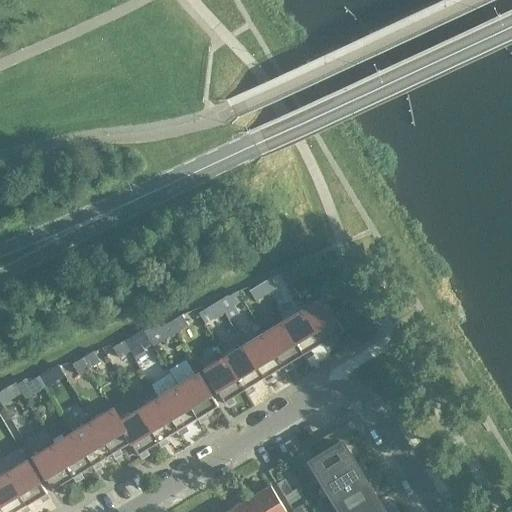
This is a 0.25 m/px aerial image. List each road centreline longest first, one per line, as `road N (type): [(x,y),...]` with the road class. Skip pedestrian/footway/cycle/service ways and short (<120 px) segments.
road 1 (secondary): [(41,243),(511,25)]
road 2 (residential): [(130,511),(340,382)]
road 3 (residential): [(438,511),(370,405),(340,382)]
